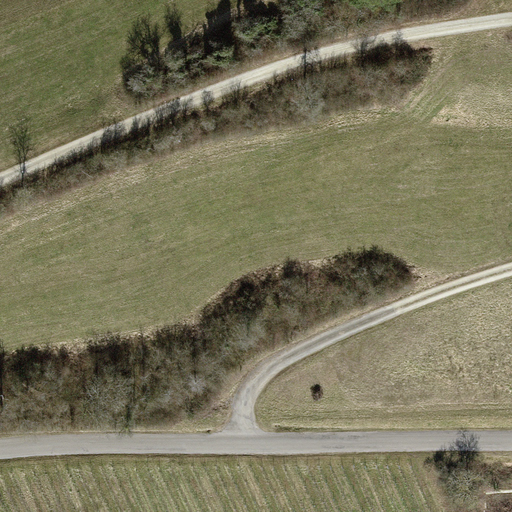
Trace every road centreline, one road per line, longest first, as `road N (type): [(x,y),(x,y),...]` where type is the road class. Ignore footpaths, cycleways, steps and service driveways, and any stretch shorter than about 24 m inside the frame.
road 1 (track): [(511,21),(378,39),(235,84),(0,178)]
road 2 (unclassified): [(511,442),(0,456)]
road 3 (track): [(511,267),(437,289),(285,359),(247,401),(239,449)]
